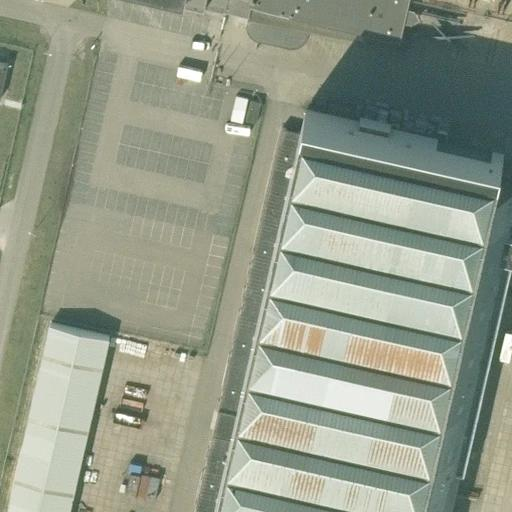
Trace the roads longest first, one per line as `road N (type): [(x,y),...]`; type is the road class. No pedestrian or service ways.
road 1 (unknown): [(285,69),(183,511)]
road 2 (unclassified): [(0,315),(67,20),(0,5)]
road 3 (unknown): [(132,35),(90,225)]
